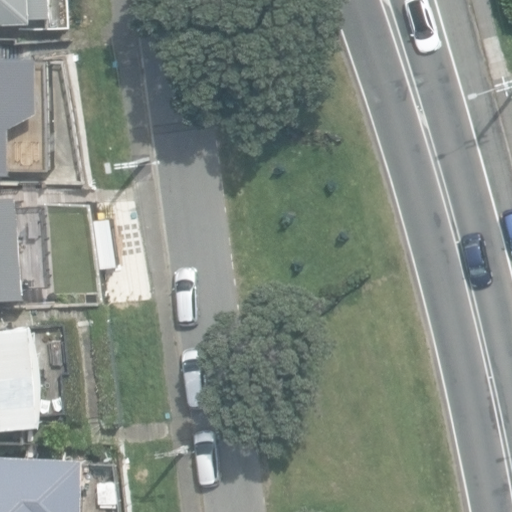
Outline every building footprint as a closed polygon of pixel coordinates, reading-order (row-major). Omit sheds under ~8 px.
[(0,0),(0,23),(10,23),(10,32),(75,26),(73,0),(0,0)] [(0,171),(5,171),(5,167),(27,166),(28,102),(7,102),(6,57),(0,56),(0,171)] [(0,298),(37,296),(30,192),(0,194),(0,298)] [(0,428),(53,423),(43,323),(0,327),(0,428)] [(98,511),(100,454),(0,452),(0,511),(98,511)]
